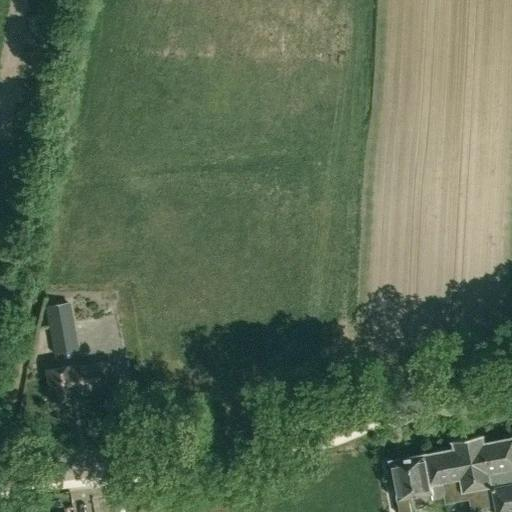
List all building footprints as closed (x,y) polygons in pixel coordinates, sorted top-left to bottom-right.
[(54,354),(79,350),(70,303),(46,307),(54,354)] [(71,366),(46,370),(52,402),(78,397),(77,394),(114,388),(110,362),(71,368),(71,366)] [(454,450),(425,456),(431,494),(432,500),(446,498),(446,495),(462,492),(491,486),(495,511),(511,511),(511,439),(484,444),(482,436),(452,442),(454,450)] [(389,463),(399,511),(410,511),(408,498),(431,494),(425,456),(389,463)] [(126,508),(137,505),(133,490),(122,493),(126,508)]
